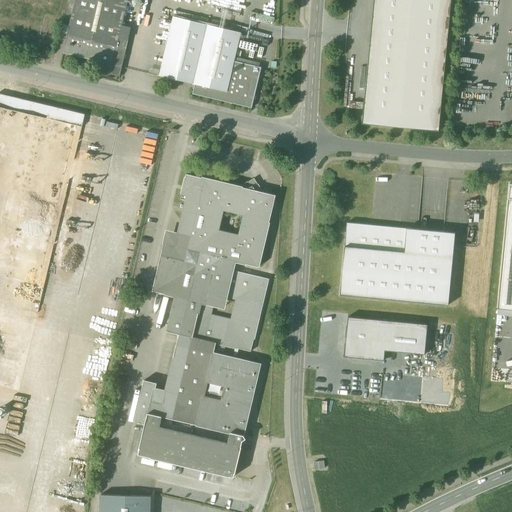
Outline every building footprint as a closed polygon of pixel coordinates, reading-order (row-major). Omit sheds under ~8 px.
[(67,35),(116,47),(119,37),(127,0),(75,0),(69,26),(67,35)] [(374,0),(362,124),(438,131),(450,0),(374,0)] [(461,0),(462,11),(492,12),(492,0),(461,0)] [(159,76),(195,84),(226,92),(234,61),(241,33),(173,17),(159,76)] [(69,26),(63,25),(61,33),(67,35),(69,26)] [(112,65),(116,47),(67,35),(63,53),(92,60),(112,65)] [(483,52),(483,37),(459,36),(458,51),(483,52)] [(119,37),(116,47),(126,49),(128,39),(119,37)] [(119,77),(126,49),(116,47),(112,65),(92,60),(90,70),(119,77)] [(261,68),(234,61),(226,92),(195,84),(192,94),(252,108),(261,68)] [(0,94),(0,107),(82,127),(85,115),(0,94)] [(175,297),(189,300),(195,276),(223,259),(235,262),(258,267),(273,208),(258,184),(253,187),(252,186),(251,187),(247,182),(239,187),(186,174),(180,199),(186,201),(178,235),(164,243),(152,291),(175,297)] [(511,199),(508,199),(497,309),(498,309),(511,310),(511,199)] [(132,213),(102,207),(79,314),(108,320),(132,213)] [(347,223),(345,247),(404,252),(406,229),(347,223)] [(406,229),(404,252),(345,247),(340,295),(448,306),(455,233),(406,229)] [(189,300),(212,306),(215,294),(227,297),(233,271),(235,262),(223,259),(195,276),(189,300)] [(233,271),(227,297),(236,299),(232,320),(210,315),(212,306),(189,300),(175,297),(167,332),(179,335),(216,343),(251,352),(268,280),(233,271)] [(224,308),(227,297),(215,294),(212,306),(224,308)] [(347,317),(344,357),(384,361),(385,351),(425,355),(427,325),(347,317)] [(213,353),(216,343),(179,335),(165,392),(155,390),(156,384),(144,381),(134,422),(145,425),(138,455),(233,477),(242,441),(243,441),(245,439),(244,436),(243,436),(260,364),(213,353)] [(511,370),(490,368),(489,381),(511,383),(511,370)] [(99,511),(150,511),(151,497),(100,495),(99,511)]
